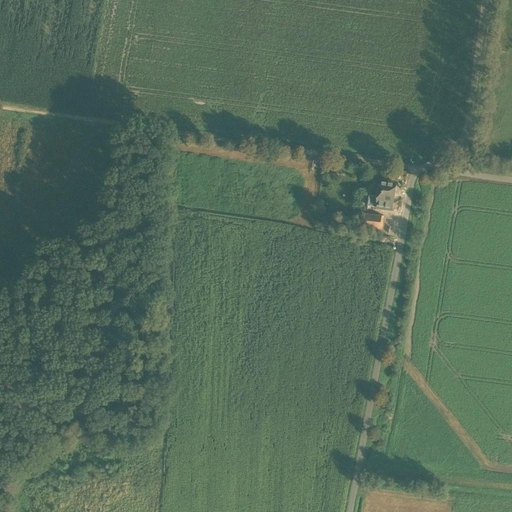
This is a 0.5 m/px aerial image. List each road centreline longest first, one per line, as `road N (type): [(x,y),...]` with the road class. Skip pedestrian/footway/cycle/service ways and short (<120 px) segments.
road 1 (track): [(0,107),(421,170)]
road 2 (unclassified): [(349,511),(412,179),(421,170)]
road 3 (track): [(511,488),(357,473)]
road 4 (residential): [(466,132),(485,0)]
